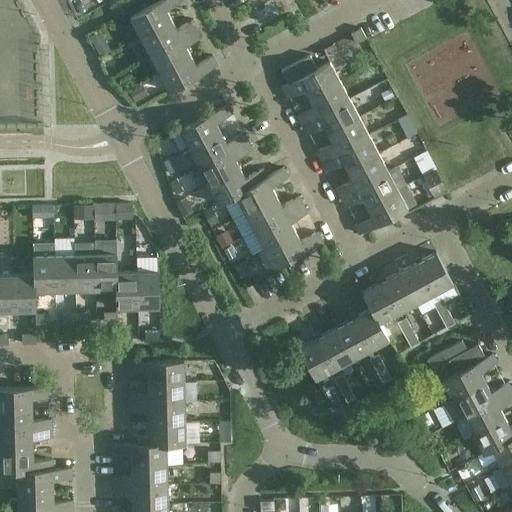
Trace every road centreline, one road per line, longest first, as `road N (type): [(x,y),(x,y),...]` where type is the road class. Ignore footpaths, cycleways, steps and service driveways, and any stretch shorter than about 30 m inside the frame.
road 1 (residential): [(222,333),(117,137)]
road 2 (residential): [(356,261),(251,67)]
road 3 (residential): [(439,511),(392,464),(304,455),(286,444)]
road 4 (residential): [(85,431),(118,430),(116,352),(61,353)]
road 5 (residential): [(435,219),(511,363)]
road 6 (residential): [(117,137),(44,0)]
road 7 (residential): [(222,333),(356,261)]
road 8 (residential): [(117,137),(251,67)]
road 9 (residential): [(251,67),(379,0)]
road 10 (residential): [(286,444),(222,333)]
